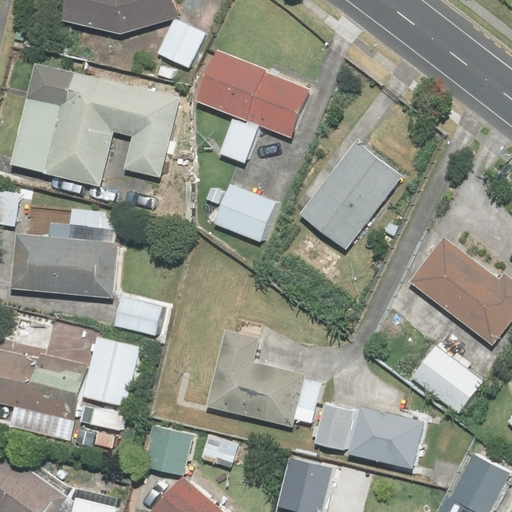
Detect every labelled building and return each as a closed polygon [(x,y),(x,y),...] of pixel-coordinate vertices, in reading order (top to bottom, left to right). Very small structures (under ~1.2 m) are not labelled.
[(189,15),(184,0),(79,0),(75,20),(132,34),(189,15)] [(210,34),(182,20),(166,52),(194,66),(210,34)] [(227,48),(207,100),(301,137),(321,85),(227,48)] [(189,96),(48,62),(40,97),(72,105),(56,173),(112,186),(125,131),(142,135),(134,169),(170,177),(189,96)] [(367,139),(310,213),(356,248),(413,174),(367,139)] [(284,201),(237,183),(221,224),(268,242),(284,201)] [(27,193),(0,191),(0,222),(25,224),(27,193)] [(129,242),(27,233),(22,288),(124,298),(129,242)] [(454,235),(420,280),(502,343),(511,329),(511,273),(509,277),(454,235)] [(172,304),(128,293),(121,320),(166,331),(172,304)] [(235,328),(217,406),(302,426),(315,372),(265,360),(270,337),(235,328)] [(2,346),(0,353),(0,401),(82,421),(96,363),(49,352),(48,357),(2,346)] [(441,347),(420,374),(468,410),(488,382),(441,347)] [(360,408),(331,402),(323,440),(351,446),(360,408)] [(134,411),(102,405),(98,425),(131,431),(134,411)] [(372,405),(360,453),(423,468),(435,420),(372,405)] [(205,431),(160,425),(154,466),(199,472),(205,431)] [(1,443),(0,444),(0,511),(63,511),(75,497),(1,443)] [(492,511),(511,479),(511,465),(477,446),(442,511),(492,511)] [(371,491),(375,472),(299,456),(288,507),(313,511),(328,511),(335,483),(371,491)] [(161,511),(236,511),(194,475),(161,511)]
